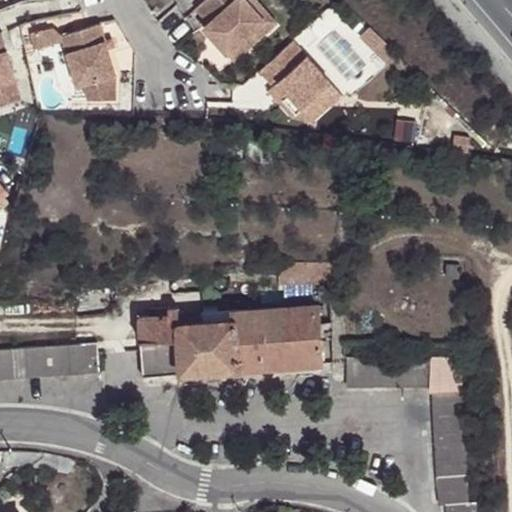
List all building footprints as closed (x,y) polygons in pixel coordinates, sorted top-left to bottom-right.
[(214,0),(201,12),(214,27),(209,32),(232,58),(269,25),(246,0),(214,0)] [(246,0),(269,25),(232,58),(239,66),(282,27),(257,0),(246,0)] [(59,28),(41,31),(44,49),(69,41),(84,87),(91,85),(96,101),(121,102),(121,76),(113,49),(111,42),(105,23),(68,35),(59,28)] [(5,31),(0,32),(0,103),(22,98),(5,31)] [(118,39),(111,42),(113,49),(121,47),(118,39)] [(337,84),(300,44),(266,74),(280,88),(284,84),(308,110),(337,84)] [(308,110),(284,84),(280,88),(275,93),(299,119),(318,122),(348,96),(337,84),(308,110)] [(90,148),(92,137),(84,137),(84,146),(90,148)] [(253,159),(253,144),(255,141),(206,139),(205,160),(253,162),(253,159)] [(272,146),(253,144),(253,159),(271,160),(272,146)] [(0,212),(12,203),(0,188),(0,212)] [(281,262),(281,282),(333,283),(332,262),(281,262)] [(447,265),(447,279),(459,277),(459,265),(447,265)] [(233,280),(220,281),(220,293),(233,291),(233,280)] [(235,317),(239,367),(322,361),(316,307),(313,304),(232,310),(233,317),(235,317)] [(149,310),(150,316),(169,314),(169,313),(168,307),(149,310)] [(233,317),(232,310),(203,313),(203,320),(233,317)] [(144,375),(180,371),(176,322),(178,322),(177,311),(169,313),(169,314),(150,316),(139,317),(144,375)] [(218,368),(239,367),(235,317),(233,317),(203,320),(184,321),(178,322),(176,322),(180,371),(218,368)] [(98,339),(0,347),(0,377),(101,368),(98,339)] [(348,383),(361,383),(362,354),(349,355),(348,383)] [(361,383),(433,386),(433,357),(362,354),(361,383)] [(433,386),(433,394),(463,391),(461,358),(433,357),(433,386)] [(435,506),(444,507),(465,506),(463,391),(433,394),(435,506)] [(26,451),(0,450),(0,458),(1,466),(30,467),(68,474),(68,456),(55,454),(44,452),(26,451)]
